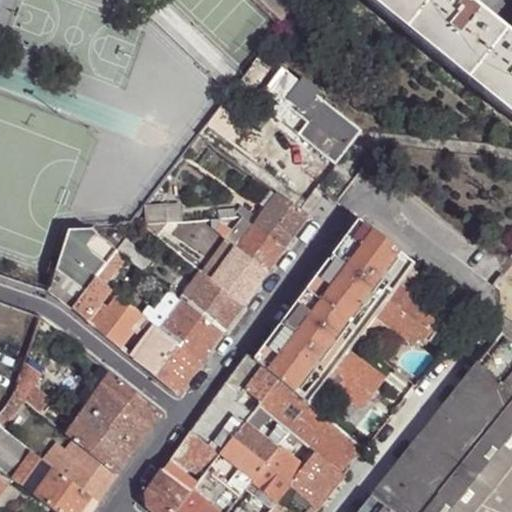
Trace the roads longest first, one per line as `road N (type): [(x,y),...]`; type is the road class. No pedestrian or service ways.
road 1 (residential): [(183,416),(350,215)]
road 2 (residential): [(485,329),(339,511)]
road 3 (residential): [(183,416),(50,309),(0,290)]
